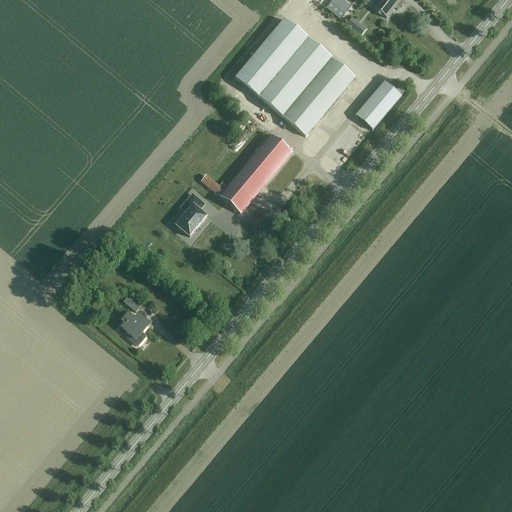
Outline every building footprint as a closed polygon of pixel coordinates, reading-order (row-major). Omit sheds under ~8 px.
[(383,0),(375,11),(387,21),(396,10),(399,12),(405,3),(401,0),(383,0)] [(353,80),(284,22),(235,81),(305,139),(353,80)] [(364,31),(359,27),(354,33),(359,37),(364,31)] [(383,84),(355,118),(372,132),(400,97),(383,84)] [(240,143),(247,134),(245,131),(237,141),(240,143)] [(292,154),(271,137),(219,199),(240,216),(292,154)] [(200,184),(217,198),(223,191),(206,177),(200,184)] [(191,209),(175,228),(188,239),(195,232),(199,228),(198,227),(205,220),(194,210),(200,204),(191,197),(186,204),(191,209)] [(141,307),(128,296),(123,302),(136,313),(141,307)] [(138,316),(134,319),(128,314),(120,323),(123,326),(120,329),(130,337),(128,340),(136,347),(144,338),(140,334),(148,325),(138,316)]
